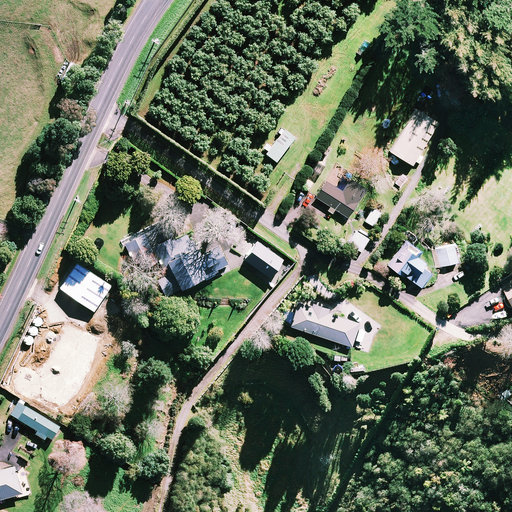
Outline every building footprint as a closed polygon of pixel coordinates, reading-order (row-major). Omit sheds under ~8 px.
[(78,69),(70,64),(60,81),(69,86),(78,69)] [(438,123),(416,110),(390,153),(412,166),(438,123)] [(295,138),(282,128),(276,136),(278,138),(266,154),(277,163),(295,138)] [(324,167),(319,164),(312,175),(318,178),(324,167)] [(347,171),(337,164),(316,198),(330,207),(328,211),(333,214),(335,211),(347,218),(365,190),(343,176),(347,171)] [(409,177),(402,172),(394,183),(401,188),(409,177)] [(380,212),(373,208),(365,222),(372,226),(380,212)] [(368,239),(355,232),(348,245),(360,252),(368,239)] [(167,297),(220,271),(211,253),(198,259),(185,233),(153,249),(146,234),(125,244),(136,264),(147,259),(167,297)] [(419,253),(403,241),(385,265),(402,277),(403,275),(420,288),(430,275),(421,268),(424,264),(416,258),(419,253)] [(284,260),(258,242),(245,261),(270,279),(284,260)] [(458,263),(454,245),(432,250),(436,268),(458,263)] [(56,297),(64,300),(68,293),(65,292),(68,288),(83,264),(71,256),(44,299),(52,304),(56,297)] [(111,306),(86,292),(76,309),(74,308),(65,324),(92,340),(111,306)] [(284,310),(281,321),(291,324),(290,327),(351,347),(359,324),(329,314),(330,310),(313,305),(312,308),(298,303),(294,314),(284,310)] [(53,426),(18,403),(10,416),(36,432),(34,435),(44,441),(53,426)] [(0,500),(21,496),(13,466),(0,469),(0,500)]
